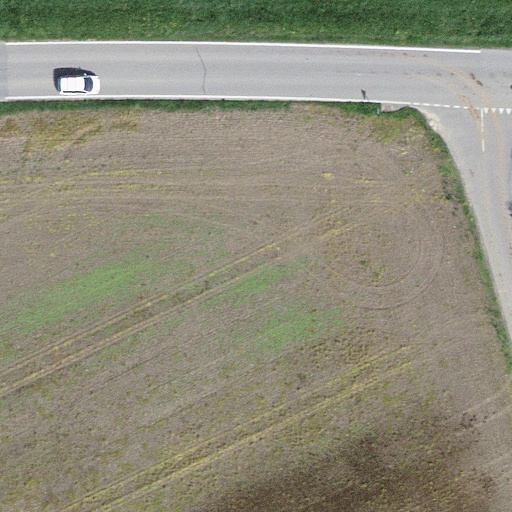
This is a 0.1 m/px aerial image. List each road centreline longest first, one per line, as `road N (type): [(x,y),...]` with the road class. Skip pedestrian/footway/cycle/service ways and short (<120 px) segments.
road 1 (tertiary): [(0,70),(511,81)]
road 2 (track): [(478,79),(486,200),(511,295)]
